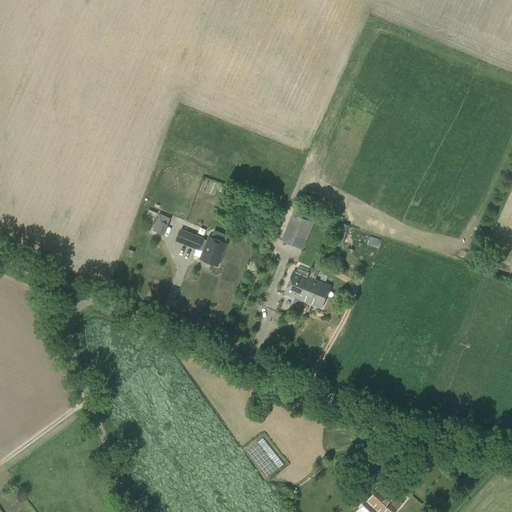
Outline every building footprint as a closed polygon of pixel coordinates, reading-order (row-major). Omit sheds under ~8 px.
[(168,225),(171,218),(159,214),(152,231),(164,236),(168,225)] [(314,223),(293,214),(282,241),(303,249),(314,223)] [(332,244),(345,245),(346,229),(333,228),(332,244)] [(203,240),(203,239),(180,230),(176,241),(199,250),(199,249),(204,251),(201,259),(217,266),(226,244),(210,237),(208,242),(203,240)] [(309,278),(305,287),(308,288),(306,293),(308,294),(305,302),(321,309),(330,287),(315,280),(319,271),(313,268),(309,278)] [(285,294),(305,302),(308,294),(306,293),(308,288),(305,287),(309,278),(308,277),(309,273),(298,269),(297,273),(294,272),(285,294)] [(364,475),(381,464),(370,445),(352,456),(364,475)] [(376,511),(394,511),(401,505),(382,487),(367,502),(376,510),(375,511),(376,511)] [(376,510),(367,502),(366,501),(360,507),(365,511),(374,511),(375,511),(376,510)]
